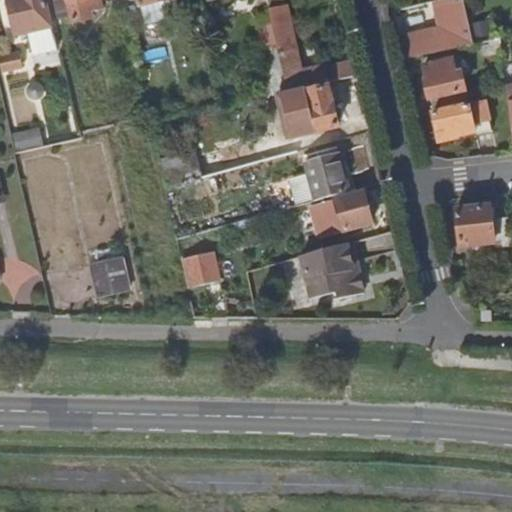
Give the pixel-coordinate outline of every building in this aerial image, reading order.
[(47,0),(10,0),(18,37),(31,34),(37,58),(59,53),(47,0)] [(52,0),(58,21),(73,17),(69,0),(52,0)] [(69,0),(73,17),(75,24),(93,20),(92,14),(105,12),(102,0),(69,0)] [(179,0),(140,0),(147,29),(184,20),(179,0)] [(268,0),(271,12),(286,8),(284,0),(268,0)] [(407,62),(477,46),(467,5),(438,12),(442,30),(402,39),(407,62)] [(332,84),(328,69),(328,67),(303,73),(297,47),(295,47),(286,8),(271,12),(274,23),(280,49),(291,95),(309,90),(332,84)] [(264,53),(280,49),(274,23),(258,27),(264,53)] [(283,96),(291,95),(280,49),(264,53),(274,99),(283,96)] [(20,56),(4,60),(7,74),(23,70),(20,56)] [(353,80),(361,78),(357,62),(328,69),(332,84),(353,80)] [(436,111),(469,101),(467,93),(468,93),(464,75),(460,76),(457,62),(428,69),(431,82),(428,83),(432,101),(434,101),(436,111)] [(291,95),(283,96),(293,141),(342,130),(332,89),(310,95),(309,90),(291,95)] [(469,101),(436,111),(437,116),(436,116),(443,144),(496,131),(487,96),(469,101)] [(41,134),(16,140),(19,155),(44,149),(41,134)] [(169,191),(207,180),(200,154),(163,164),(169,191)] [(309,165),(312,178),(319,203),(353,194),(343,156),(309,165)] [(298,209),(319,203),(312,178),(292,183),(298,209)] [(325,206),(333,237),(375,225),(367,194),(325,206)] [(495,221),(494,209),(460,212),(464,248),(498,245),(498,249),(511,247),(511,223),(511,220),(495,221)] [(357,272),(362,271),(356,244),(351,246),(357,272)] [(367,294),(362,271),(357,272),(351,246),(305,259),(315,301),(340,295),(342,300),(367,294)] [(184,256),(189,286),(224,281),(219,250),(184,256)] [(301,256),(286,258),(290,282),(304,279),(301,256)] [(126,262),(95,270),(103,301),(134,294),(126,262)]
